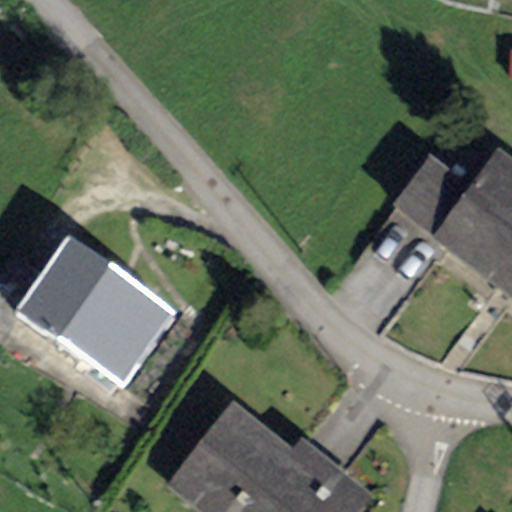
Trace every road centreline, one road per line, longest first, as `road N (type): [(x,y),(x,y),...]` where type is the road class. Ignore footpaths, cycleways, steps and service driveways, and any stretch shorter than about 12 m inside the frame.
road 1 (residential): [(440,394),(383,369),(320,317),(41,0)]
road 2 (residential): [(440,394),(415,511)]
